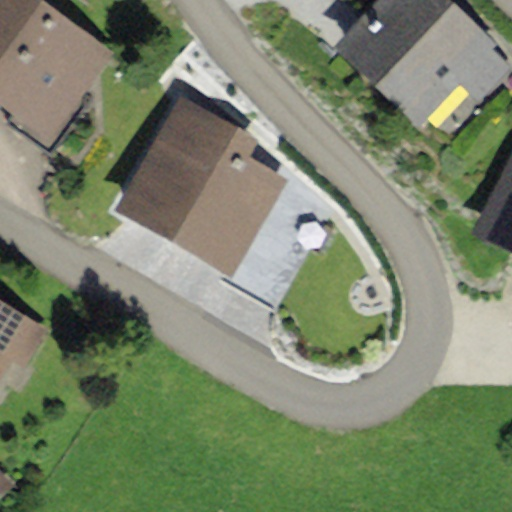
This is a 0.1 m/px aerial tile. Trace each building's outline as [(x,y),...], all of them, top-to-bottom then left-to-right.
[(110,61),(23,0),(0,0),(0,115),(48,149),(110,61)] [(511,70),(511,68),(436,0),(393,0),(335,63),(416,137),(459,90),(478,108),(511,70)] [(259,146),(179,102),(114,221),(223,281),(277,185),(246,169),(259,146)] [(511,172),(475,248),(511,265),(511,172)] [(283,174),(277,185),(223,281),(282,314),(341,206),(283,174)] [(47,336),(0,309),(0,386),(12,365),(26,372),(47,336)] [(0,477),(0,508),(15,495),(0,477)]
